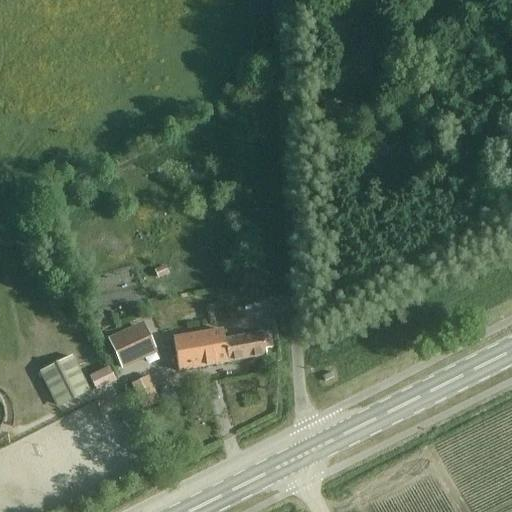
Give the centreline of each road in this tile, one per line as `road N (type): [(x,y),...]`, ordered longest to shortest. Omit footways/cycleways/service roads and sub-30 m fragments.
road 1 (unclassified): [(314,448),(300,411),(276,0)]
road 2 (secondary): [(314,448),(511,349)]
